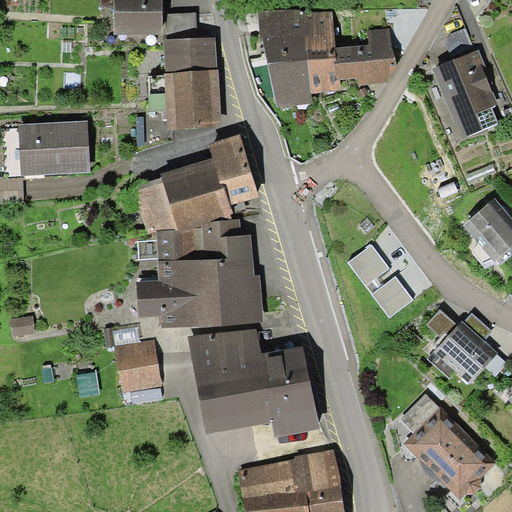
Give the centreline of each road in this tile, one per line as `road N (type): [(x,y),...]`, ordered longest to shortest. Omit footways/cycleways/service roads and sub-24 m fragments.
road 1 (tertiary): [(371,511),(286,202)]
road 2 (residential): [(511,320),(453,289),(345,157)]
road 3 (tertiary): [(286,202),(223,0)]
road 4 (residential): [(345,157),(402,83),(448,0)]
